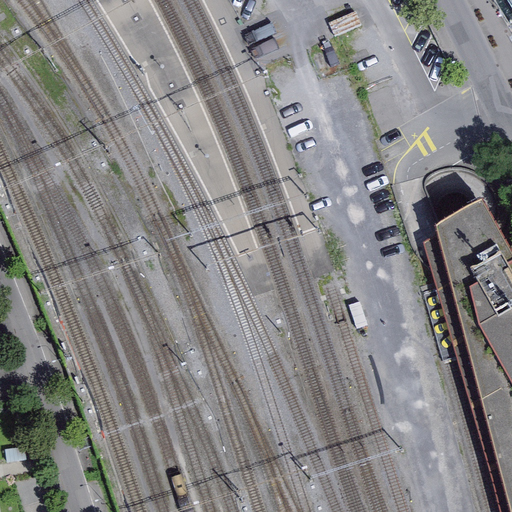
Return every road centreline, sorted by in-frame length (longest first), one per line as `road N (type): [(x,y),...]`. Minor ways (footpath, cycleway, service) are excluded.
road 1 (residential): [(83,511),(0,266)]
road 2 (tertiary): [(511,133),(442,0)]
